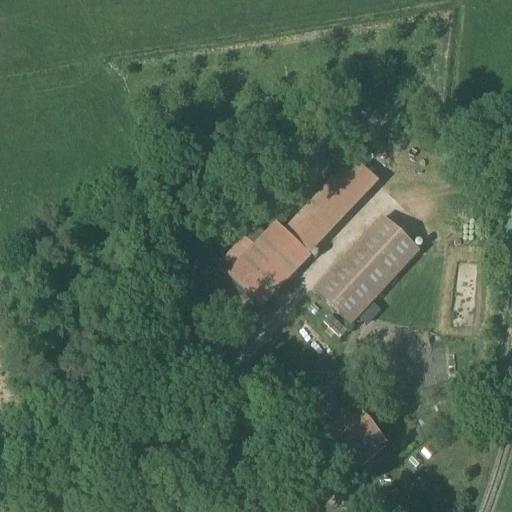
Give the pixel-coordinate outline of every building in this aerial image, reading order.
[(353,164),(284,236),(310,262),(380,189),(353,164)] [(383,223),(314,296),(352,331),(420,257),(383,223)] [(284,236),(279,232),(232,280),(267,312),(312,264),(310,262),(284,236)] [(196,408),(216,350),(189,340),(168,398),(196,408)] [(325,404),(301,425),(319,447),(344,426),(325,404)] [(319,447),(315,451),(343,484),(361,469),(360,468),(381,449),(383,451),(384,450),(355,416),(344,426),(319,447)] [(220,469),(140,471),(140,499),(220,497),(220,469)]
